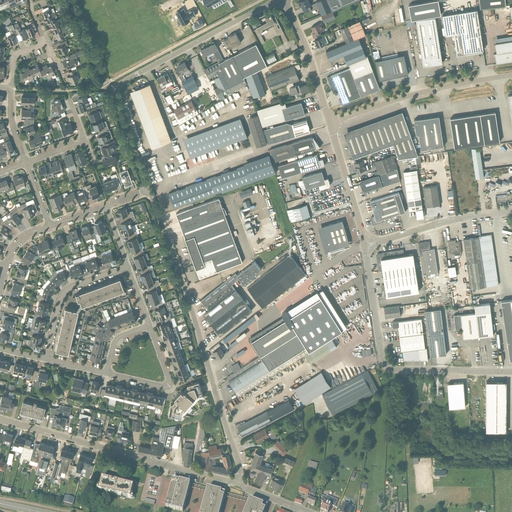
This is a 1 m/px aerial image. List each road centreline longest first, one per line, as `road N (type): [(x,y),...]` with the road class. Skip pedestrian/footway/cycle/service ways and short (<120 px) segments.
road 1 (residential): [(235,480),(239,466),(148,190)]
road 2 (unclassified): [(511,372),(386,368),(365,244)]
road 3 (residential): [(235,480),(0,419)]
road 4 (unclassified): [(329,124),(443,87),(511,76)]
road 5 (residential): [(113,90),(276,0)]
road 6 (unclassified): [(365,244),(511,210)]
road 7 (residential): [(45,359),(68,290),(127,267)]
road 8 (unclassified): [(329,124),(283,0)]
road 9 (unclassified): [(365,244),(329,124)]
road 10 (residential): [(149,326),(168,384),(106,374)]
